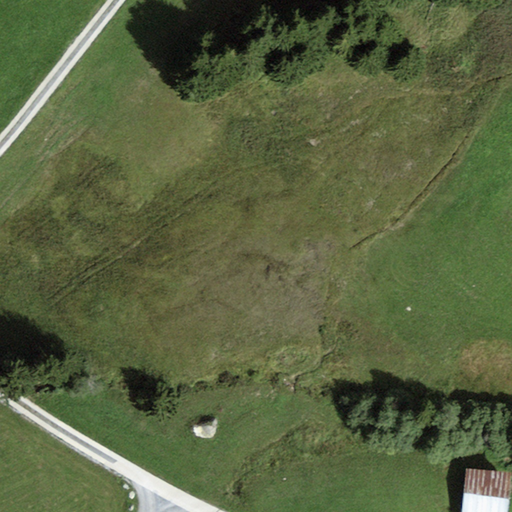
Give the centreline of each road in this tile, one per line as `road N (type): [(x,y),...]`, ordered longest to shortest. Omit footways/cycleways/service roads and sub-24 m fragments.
road 1 (track): [(0,386),(169,494)]
road 2 (track): [(118,0),(0,158)]
